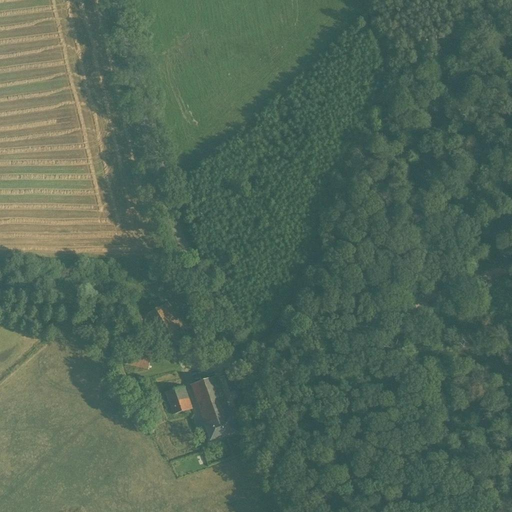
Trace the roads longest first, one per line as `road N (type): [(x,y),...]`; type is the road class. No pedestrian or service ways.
road 1 (tertiary): [(300,511),(173,226),(113,0)]
road 2 (track): [(511,267),(238,368)]
